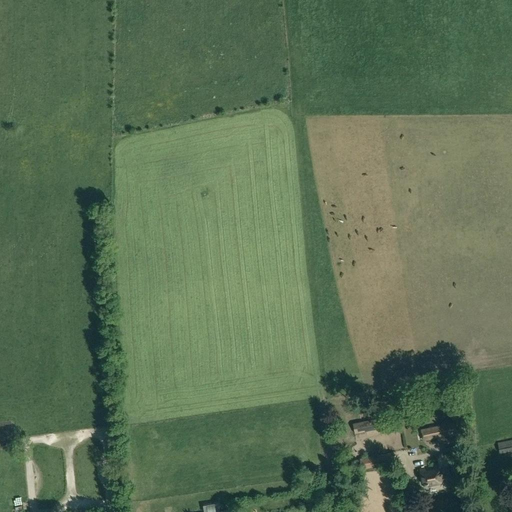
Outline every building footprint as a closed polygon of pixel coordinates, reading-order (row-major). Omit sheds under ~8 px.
[(353,423),(355,434),(376,430),(374,419),(353,423)] [(457,435),(454,422),(421,429),(423,441),(457,435)] [(511,441),(498,444),(500,454),(511,451),(511,441)] [(392,463),(390,454),(360,459),(362,469),(392,463)] [(440,469),(422,472),(424,484),(428,484),(428,485),(442,483),(442,479),(450,477),(448,465),(439,466),(440,469)]
